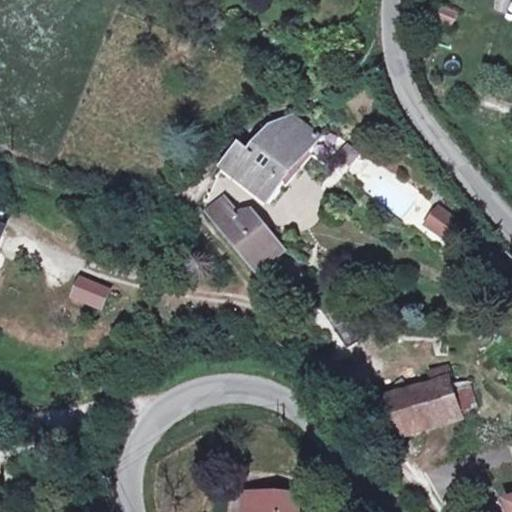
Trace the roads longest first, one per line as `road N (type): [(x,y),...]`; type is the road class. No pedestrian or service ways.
road 1 (tertiary): [(380,511),(286,405),(231,389),(158,418),(132,473),(137,511)]
road 2 (tertiary): [(391,0),(402,83),(511,227)]
